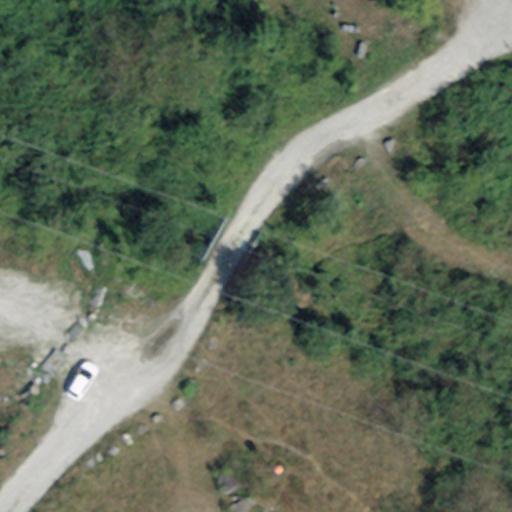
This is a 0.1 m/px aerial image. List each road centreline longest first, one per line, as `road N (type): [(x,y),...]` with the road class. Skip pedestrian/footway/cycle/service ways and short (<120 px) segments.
road 1 (track): [(0,283),(80,335),(112,392),(151,373),(193,323),(288,169),(379,128),(505,0)]
road 2 (track): [(112,392),(13,511)]
